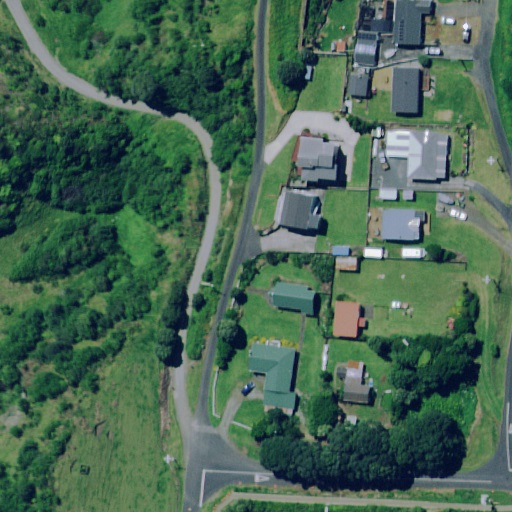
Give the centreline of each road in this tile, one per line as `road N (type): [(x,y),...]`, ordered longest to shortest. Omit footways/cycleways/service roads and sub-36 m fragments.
road 1 (residential): [(192,470),(250,174),(239,82),(250,0)]
road 2 (residential): [(192,470),(508,482)]
road 3 (residential): [(511,353),(508,482)]
